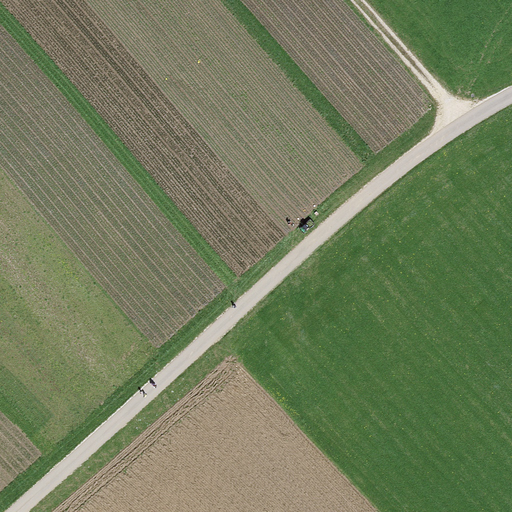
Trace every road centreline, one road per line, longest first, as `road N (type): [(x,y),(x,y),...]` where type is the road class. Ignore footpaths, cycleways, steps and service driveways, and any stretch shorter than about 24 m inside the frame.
road 1 (unclassified): [(511,98),(361,190),(13,511)]
road 2 (track): [(469,124),(358,0)]
